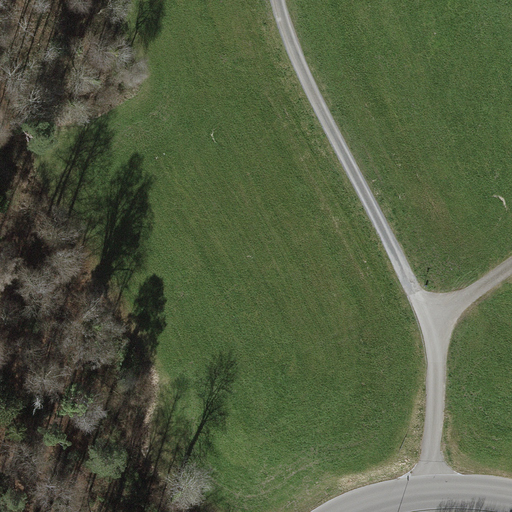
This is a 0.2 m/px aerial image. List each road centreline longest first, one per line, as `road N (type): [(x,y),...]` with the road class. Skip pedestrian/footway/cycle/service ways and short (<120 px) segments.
road 1 (track): [(429,317),(304,73),(278,0)]
road 2 (track): [(428,492),(437,359),(429,317)]
road 3 (tertiary): [(348,511),(428,492),(511,496)]
